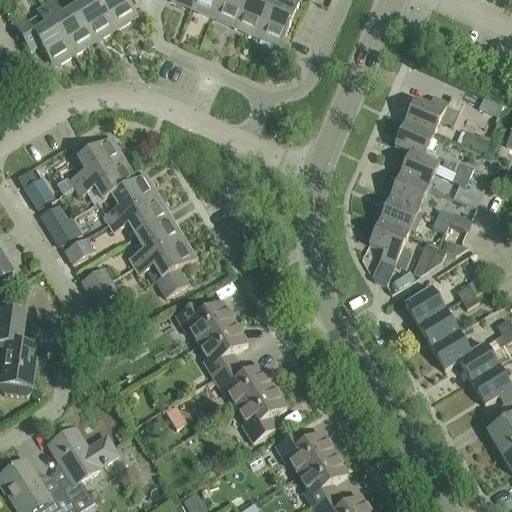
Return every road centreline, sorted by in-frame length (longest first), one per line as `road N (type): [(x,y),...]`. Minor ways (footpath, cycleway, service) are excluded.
road 1 (unclassified): [(446,511),(321,299),(310,247),(317,177)]
road 2 (residential): [(0,446),(49,417),(62,395),(70,308),(63,280),(0,182)]
road 3 (residential): [(244,145),(139,101),(81,102),(49,116)]
road 4 (unclassified): [(317,177),(390,0)]
road 5 (residential): [(261,93),(280,96),(305,82),(342,0)]
